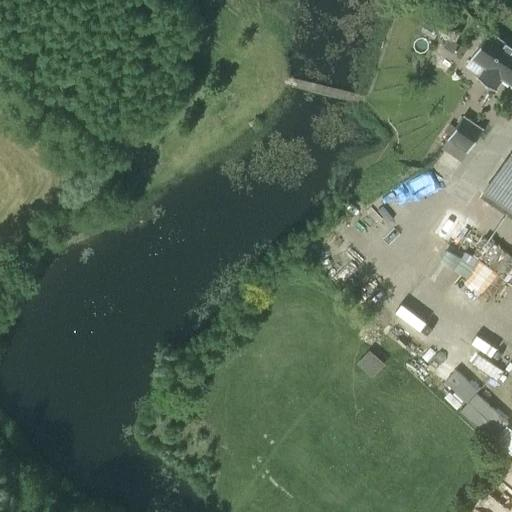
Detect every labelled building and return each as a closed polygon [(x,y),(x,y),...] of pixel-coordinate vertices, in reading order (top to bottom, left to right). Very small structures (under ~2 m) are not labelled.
[(511,83),(511,46),(489,31),(472,56),(486,65),(478,77),(495,89),(503,77),(511,83)] [(461,161),(468,150),(483,129),(463,115),(441,147),(461,161)] [(511,216),(511,150),(481,195),(511,216)] [(511,252),(488,237),(472,261),(451,248),(443,260),(466,274),(459,284),(487,303),(511,265),(511,252)] [(372,377),(384,363),(369,350),(357,364),(372,377)] [(467,404),(462,410),(511,452),(511,418),(456,370),(446,382),(455,390),(453,392),(467,404)]
